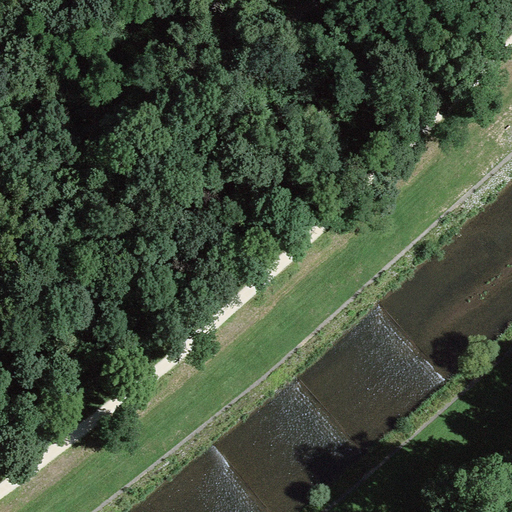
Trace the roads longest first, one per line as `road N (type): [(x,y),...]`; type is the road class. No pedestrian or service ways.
road 1 (track): [(0,489),(338,210),(511,44)]
road 2 (track): [(0,227),(320,0)]
